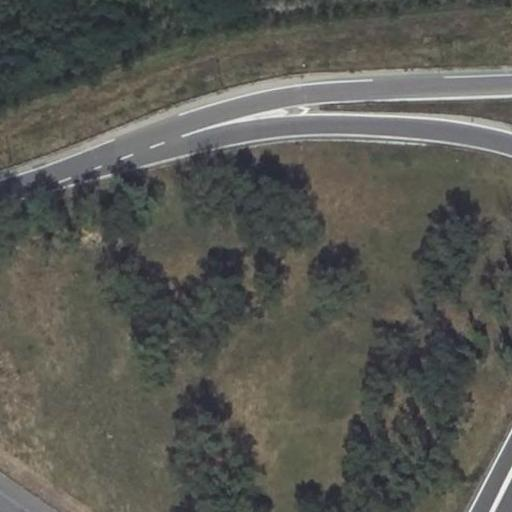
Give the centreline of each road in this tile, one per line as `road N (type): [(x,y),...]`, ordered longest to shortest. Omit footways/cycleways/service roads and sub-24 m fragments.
road 1 (motorway): [(511,85),(302,94),(129,144)]
road 2 (motorway): [(511,145),(360,124),(129,144)]
road 3 (motorway): [(129,144),(0,191)]
